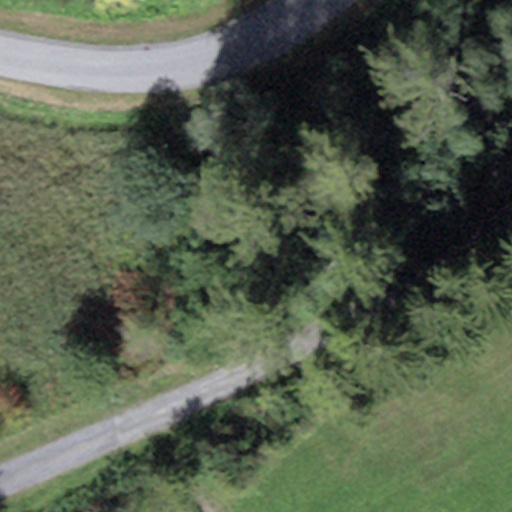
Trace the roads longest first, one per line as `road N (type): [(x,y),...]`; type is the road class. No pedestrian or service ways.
road 1 (track): [(209,392),(511,202)]
road 2 (unclassified): [(0,58),(157,70),(281,28),(321,0)]
road 3 (track): [(0,497),(89,445),(209,392)]
